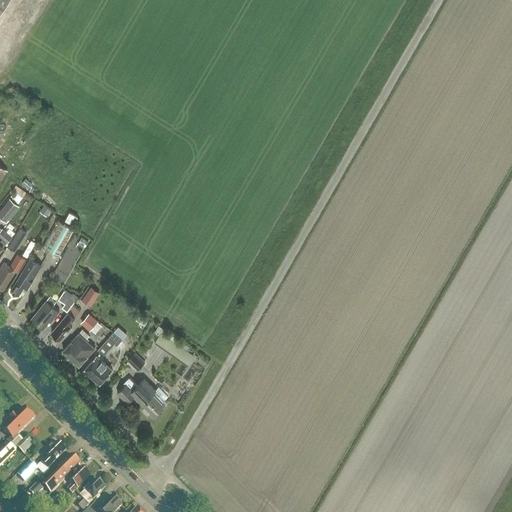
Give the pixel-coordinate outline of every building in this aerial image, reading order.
[(0,0),(0,13),(9,0),(0,0)] [(0,210),(0,216),(6,222),(19,206),(10,198),(0,210)] [(51,210),(44,205),(40,212),(50,219),(54,213),(51,210)] [(73,211),(70,220),(76,221),(79,213),(73,211)] [(61,256),(76,230),(58,219),(42,246),(61,256)] [(0,241),(0,244),(3,247),(6,243),(12,237),(2,228),(0,230),(0,237),(2,239),(0,241)] [(24,238),(17,233),(8,247),(15,251),(24,238)] [(30,256),(38,242),(34,239),(26,253),(30,256)] [(0,288),(3,290),(15,272),(16,273),(25,260),(18,255),(9,268),(4,263),(0,268),(0,288)] [(11,291),(18,296),(23,287),(27,289),(41,266),(30,259),(11,291)] [(91,306),(100,293),(91,287),(82,300),(91,306)] [(72,296),(67,291),(66,293),(65,292),(59,299),(65,304),(62,307),(66,311),(78,298),(74,294),(72,296)] [(49,296),(48,297),(46,300),(46,301),(31,319),(43,329),(49,323),(50,323),(59,312),(53,306),(56,302),(49,296)] [(51,333),(60,340),(66,334),(67,335),(72,328),(69,326),(75,318),(69,313),(51,333)] [(98,321),(89,313),(80,323),(90,331),(98,321)] [(122,340),(113,332),(98,349),(104,355),(115,343),(117,346),(122,340)] [(158,336),(192,359),(195,356),(161,332),(158,336)] [(63,351),(79,365),(95,348),(79,333),(63,351)] [(128,358),(130,360),(139,368),(145,362),(135,352),(128,358)] [(104,357),(99,353),(97,356),(96,355),(84,370),(100,384),(112,370),(102,360),(104,357)] [(159,387),(156,390),(144,379),(137,386),(129,378),(123,384),(125,385),(117,393),(127,403),(133,396),(137,400),(138,399),(154,415),(165,404),(162,401),(167,396),(159,387)] [(21,433),(35,420),(25,409),(16,418),(15,416),(9,422),(11,423),(4,431),(14,440),(21,433)] [(0,468),(16,452),(7,443),(0,449),(0,468)] [(24,443),(18,449),(24,456),(30,449),(24,443)] [(48,470),(65,452),(65,450),(62,448),(61,448),(57,444),(45,456),(49,460),(43,465),(48,470)] [(51,496),(81,466),(72,457),(59,469),(60,470),(43,488),(51,496)] [(26,483),(38,470),(30,463),(18,476),(26,483)] [(78,490),(91,478),(87,474),(87,472),(85,470),(83,470),(82,469),(69,481),(74,486),(68,491),(72,496),(78,490)] [(41,489),(46,484),(42,480),(29,493),(35,499),(43,490),(41,489)] [(82,511),(105,490),(96,482),(91,487),(89,487),(84,492),(85,493),(80,498),(84,502),(78,508),(82,511)] [(99,511),(117,511),(122,507),(112,498),(99,511)]
